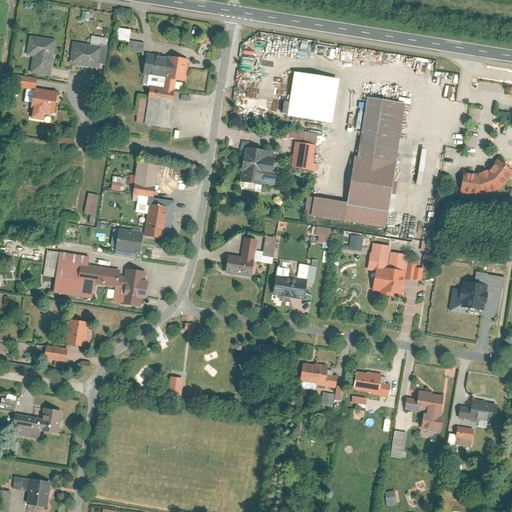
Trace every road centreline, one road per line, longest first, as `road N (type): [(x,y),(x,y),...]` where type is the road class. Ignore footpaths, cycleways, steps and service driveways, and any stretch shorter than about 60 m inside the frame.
road 1 (residential): [(179,302),(511,363)]
road 2 (tertiary): [(233,10),(511,55)]
road 3 (residential): [(212,155),(95,139),(81,124),(83,79)]
road 4 (residential): [(179,302),(197,254),(212,155)]
road 5 (residential): [(212,155),(233,10)]
road 6 (residential): [(75,511),(92,388)]
road 7 (residential): [(92,388),(110,357),(179,302)]
